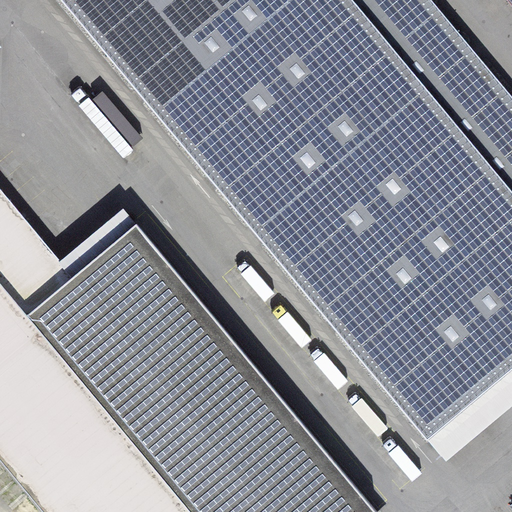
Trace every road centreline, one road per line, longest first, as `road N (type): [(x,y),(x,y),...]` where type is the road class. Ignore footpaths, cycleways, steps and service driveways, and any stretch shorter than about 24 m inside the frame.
road 1 (unknown): [(0,3),(431,511)]
road 2 (unknown): [(436,511),(511,456),(511,40),(474,0)]
